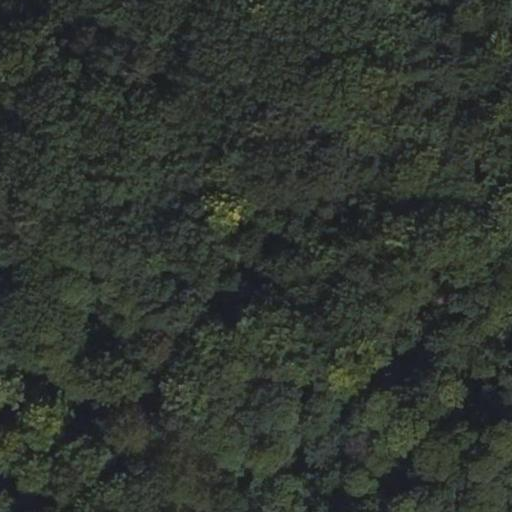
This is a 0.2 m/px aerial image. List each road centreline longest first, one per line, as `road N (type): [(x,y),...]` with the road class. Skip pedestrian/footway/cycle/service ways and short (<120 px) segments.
road 1 (track): [(0,261),(267,511)]
road 2 (track): [(304,511),(511,244)]
